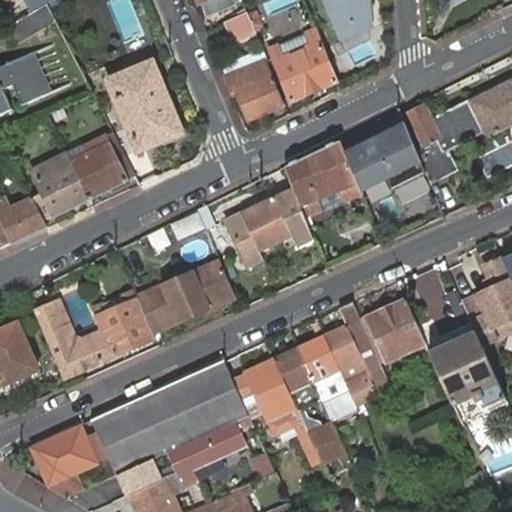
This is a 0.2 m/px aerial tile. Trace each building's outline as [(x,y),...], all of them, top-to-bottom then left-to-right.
[(52,0),(27,0),(33,11),(52,0)] [(190,0),(193,7),(199,4),(207,2),(211,14),(211,15),(230,8),(227,0),(190,0)] [(367,0),(359,0),(367,18),(358,22),(359,24),(352,26),(351,25),(342,29),(329,0),(325,0),(342,39),(371,27),(367,0)] [(329,0),(342,29),(351,25),(352,26),(359,24),(358,22),(367,18),(359,0),(329,0)] [(203,17),(211,14),(207,2),(199,4),(203,17)] [(51,4),(13,26),(22,41),(59,20),(51,4)] [(255,35),(247,15),(226,24),(234,43),(255,35)] [(284,58),(279,47),(270,52),(291,101),(337,81),(316,32),(305,36),(309,47),(284,58)] [(305,36),(279,47),(284,58),(309,47),(305,36)] [(0,116),(18,109),(16,103),(25,99),(28,105),(54,93),(36,53),(0,69),(0,116)] [(266,60),(226,77),(235,100),(242,98),(250,119),(280,106),(265,73),(271,71),(266,60)] [(107,90),(142,159),(182,139),(148,69),(107,90)] [(511,78),(431,119),(424,104),(407,113),(422,145),(438,136),(444,152),(484,132),(487,138),(511,125),(511,78)] [(426,172),(416,148),(407,125),(347,154),(361,190),(387,177),(393,188),(426,172)] [(88,199),(136,175),(114,132),(84,147),(87,154),(72,163),(88,199)] [(455,173),(444,152),(438,136),(422,145),(416,148),(426,172),(431,184),(455,173)] [(361,191),(341,140),(286,167),(294,187),(302,205),(313,200),(318,210),(361,191)] [(43,221),(88,199),(72,163),(68,153),(59,157),(63,166),(43,176),(38,168),(32,171),(42,193),(33,197),(43,221)] [(63,166),(59,157),(38,168),(43,176),(63,166)] [(314,236),(302,205),(294,187),(227,218),(248,265),(266,257),(263,251),(295,238),(298,243),(314,236)] [(0,243),(1,246),(45,227),(43,221),(33,197),(31,192),(24,196),(26,201),(11,209),(5,198),(0,200),(0,243)] [(212,221),(205,206),(199,210),(205,224),(212,221)] [(208,233),(214,245),(220,241),(215,230),(208,233)] [(500,343),(511,338),(511,277),(503,258),(485,266),(489,277),(484,280),(488,290),(464,302),(473,322),(478,333),(493,326),(500,343)] [(154,331),(236,297),(221,262),(139,297),(154,331)] [(430,333),(455,323),(439,281),(413,291),(430,333)] [(53,303),(35,311),(63,377),(152,338),(134,291),(95,308),(107,335),(80,347),(71,344),(53,303)] [(427,343),(407,300),(371,316),(390,359),(427,343)] [(58,301),(53,303),(71,344),(80,347),(107,335),(104,331),(80,341),(75,339),(58,301)] [(356,406),(358,412),(366,408),(364,402),(393,388),(354,302),(340,308),(349,327),(325,337),(356,406)] [(18,322),(0,329),(0,381),(1,383),(38,367),(18,322)] [(473,322),(427,343),(455,405),(475,397),(478,402),(483,401),(486,408),(501,402),(503,406),(510,403),(478,333),(473,322)] [(324,400),(332,417),(356,406),(325,337),(301,347),(324,400)] [(324,400),(301,347),(275,360),(298,412),(324,400)] [(225,359),(144,396),(169,454),(179,449),(250,416),(234,378),(225,359)] [(234,378),(250,416),(251,418),(264,412),(273,433),(293,425),(321,488),(330,484),(321,463),(308,433),(298,412),(275,360),(234,378)] [(92,419),(119,478),(120,477),(150,463),(169,454),(144,396),(92,419)] [(248,447),(246,442),(258,436),(251,418),(250,416),(179,449),(197,487),(212,480),(206,466),(239,451),(248,447)] [(347,452),(334,421),(308,433),(321,463),(347,452)] [(84,423),(31,446),(49,486),(50,486),(59,483),(64,494),(64,497),(66,496),(83,488),(101,480),(95,465),(100,463),(84,423)] [(407,452),(419,447),(410,428),(399,432),(407,452)] [(258,475),(273,472),(270,452),(255,455),(258,475)] [(158,483),(150,463),(120,477),(129,496),(158,483)] [(511,476),(491,486),(498,500),(511,494),(511,476)] [(129,496),(136,511),(183,511),(169,479),(158,483),(129,496)] [(230,511),(235,510),(228,494),(189,511),(230,511)]
